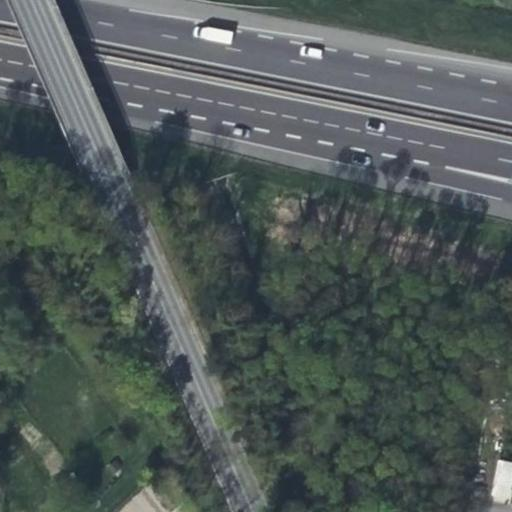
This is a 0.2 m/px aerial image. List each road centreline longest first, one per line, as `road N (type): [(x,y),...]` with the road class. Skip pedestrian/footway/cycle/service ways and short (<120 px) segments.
road 1 (residential): [(248,511),(31,0)]
road 2 (motorway): [(511,105),(0,3)]
road 3 (motorway): [(0,59),(383,137)]
road 4 (track): [(101,511),(133,479),(134,453),(65,340)]
road 5 (motorway): [(383,137),(511,182)]
road 6 (motorway): [(383,137),(511,164)]
